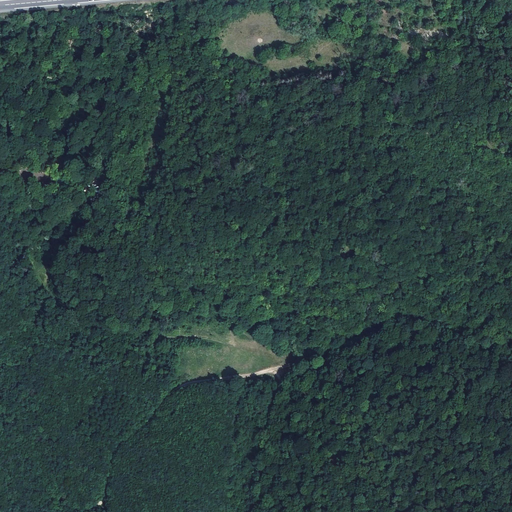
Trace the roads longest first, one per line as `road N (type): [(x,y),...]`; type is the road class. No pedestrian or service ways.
road 1 (track): [(0,421),(53,497),(91,508),(104,497),(117,447),(171,391),(278,368)]
road 2 (track): [(0,176),(117,188),(135,175),(152,143),(162,93)]
road 3 (track): [(278,368),(260,511)]
